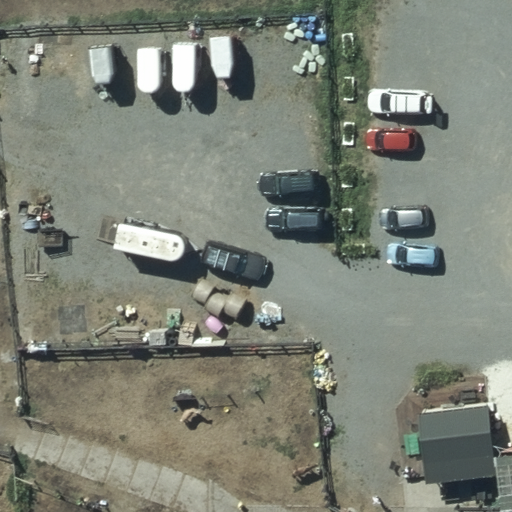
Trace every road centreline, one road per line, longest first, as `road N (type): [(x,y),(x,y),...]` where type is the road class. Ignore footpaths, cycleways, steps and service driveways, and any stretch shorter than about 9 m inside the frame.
road 1 (unknown): [(511,305),(401,316),(363,511)]
road 2 (unknown): [(220,511),(0,428)]
